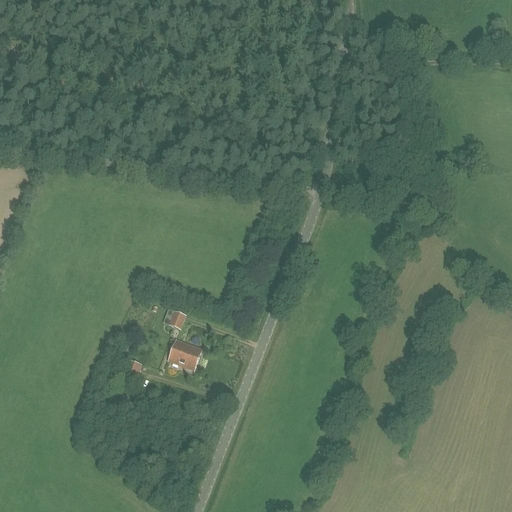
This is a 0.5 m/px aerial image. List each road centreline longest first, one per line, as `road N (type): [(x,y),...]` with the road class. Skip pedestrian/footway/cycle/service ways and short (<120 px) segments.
road 1 (tertiary): [(197,511),(318,194),(349,0)]
road 2 (track): [(344,64),(511,60)]
